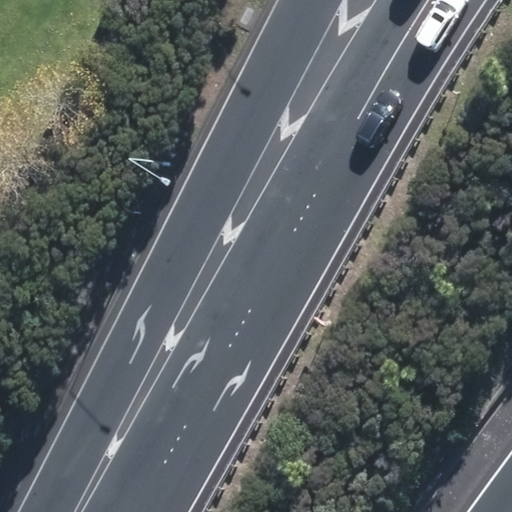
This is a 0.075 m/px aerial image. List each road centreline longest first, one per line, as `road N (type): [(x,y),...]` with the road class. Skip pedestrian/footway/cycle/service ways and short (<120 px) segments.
road 1 (motorway): [(105,511),(282,253),(429,0)]
road 2 (motorway): [(96,511),(213,211),(310,0)]
